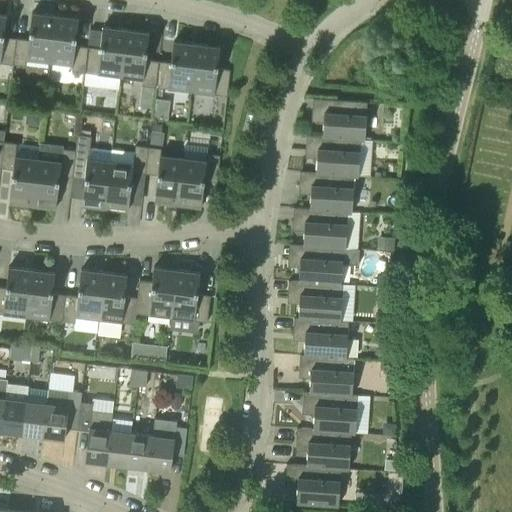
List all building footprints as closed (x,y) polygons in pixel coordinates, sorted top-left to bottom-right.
[(27,60),(50,62),(55,15),(32,12),(30,27),(29,39),(16,38),(13,64),(26,66),(27,60)] [(0,62),(13,64),(16,38),(4,36),(6,15),(0,14),(0,62)] [(72,71),(85,73),(88,46),(75,45),(79,18),(55,15),(50,62),(72,65),(72,71)] [(120,77),(126,29),(103,26),(100,48),(88,46),(85,73),(120,77)] [(156,87),(158,61),(146,59),(149,32),(126,29),(120,77),(143,79),(142,85),(156,87)] [(156,87),(191,91),(197,44),(174,41),(171,62),(158,61),(156,87)] [(227,95),(230,69),(217,68),(220,46),(197,44),(191,91),(227,95)] [(170,114),(171,97),(158,96),(157,114),(170,114)] [(367,101),(333,99),(332,112),(324,111),(322,137),(326,137),(326,136),(361,139),(364,139),(367,101)] [(81,206),(105,208),(110,161),(89,158),(91,135),(77,134),(76,150),(72,176),(85,177),(81,206)] [(354,175),(358,176),(360,139),(361,139),(326,136),(326,137),(325,148),(318,148),(316,172),(320,173),(354,175)] [(9,203),(32,206),(38,158),(15,155),(17,143),(4,141),(1,167),(14,169),(9,203)] [(133,171),(145,173),(148,146),(135,145),(133,163),(110,161),(105,208),(128,211),(133,171)] [(154,202),(178,205),(183,157),(161,154),(161,148),(148,146),(145,173),(158,174),(154,202)] [(60,175),(72,176),(76,150),(63,148),(61,161),(38,158),(32,206),(56,208),(60,175)] [(204,180),(217,181),(219,163),(220,155),(207,153),(206,160),(183,157),(178,205),(201,208),(204,180)] [(352,212),(354,175),(320,173),(319,184),(311,184),(309,209),(313,209),(348,211),(348,212),(352,212)] [(348,212),(348,211),(313,209),(312,221),(305,220),(303,245),(309,246),(309,245),(343,248),(345,248),(345,247),(348,212)] [(309,245),(309,246),(308,253),(308,257),(300,257),(299,280),(299,282),(308,282),(341,284),(341,283),(343,283),(341,283),(342,263),(358,264),(359,248),(345,247),(345,248),(343,248),(309,245)] [(0,313),(26,317),(32,269),(9,266),(6,287),(0,286),(0,313)] [(171,317),(177,269),(154,266),(152,281),(139,280),(137,297),(137,298),(136,313),(171,317)] [(62,321),(65,295),(53,293),(55,272),(32,269),(26,317),(62,321)] [(79,317),(98,319),(104,271),(81,269),(78,296),(65,295),(62,321),(78,323),(79,317)] [(200,272),(177,269),(171,317),(207,321),(210,295),(198,294),(200,272)] [(104,271),(98,319),(134,324),(136,313),(137,298),(137,297),(125,296),(127,274),(104,271)] [(340,320),(348,320),(340,319),(343,283),(341,283),(341,284),(308,282),(299,282),(299,280),(289,280),(288,296),(299,297),(298,317),(298,318),(314,319),(340,320)] [(298,318),(298,317),(294,317),(293,333),(305,334),(304,355),(319,356),(319,357),(320,356),(346,358),(346,357),(348,320),(340,320),(314,319),(298,318)] [(12,342),(11,346),(10,358),(31,360),(32,345),(12,342)] [(39,361),(41,346),(32,345),(31,360),(39,361)] [(351,395),(352,394),(354,357),(346,357),(346,358),(320,356),(319,357),(318,368),(311,367),(309,391),(309,392),(323,393),(351,395)] [(137,385),(139,370),(132,369),(130,384),(137,385)] [(146,385),(148,371),(139,370),(137,385),(146,385)] [(0,431),(1,431),(6,384),(8,384),(8,378),(0,377),(0,431)] [(5,431),(22,433),(26,400),(25,400),(26,400),(27,386),(8,384),(6,384),(1,431),(5,432),(5,431)] [(38,436),(43,436),(48,388),(30,386),(30,384),(29,384),(27,400),(26,400),(25,400),(26,400),(22,433),(38,435),(38,436)] [(50,388),(48,388),(43,436),(47,437),(47,436),(64,438),(66,428),(77,429),(80,401),(82,401),(83,391),(50,387),(50,388)] [(323,393),(309,392),(309,391),(303,391),(302,407),(314,408),(313,428),(313,429),(316,430),(317,429),(351,431),(351,432),(355,432),(357,394),(352,394),(351,395),(323,393)] [(102,463),(107,463),(110,430),(111,430),(113,412),(91,410),(92,403),(82,401),(80,401),(77,429),(88,431),(85,460),(102,462),(102,463)] [(183,455),(187,427),(176,426),(177,421),(155,418),(152,435),(148,468),(153,469),(153,468),(170,470),(172,454),(183,455)] [(313,429),(313,428),(297,427),(296,444),(308,444),(306,465),(341,467),(341,468),(348,468),(351,432),(351,431),(317,429),(316,430),(313,429)] [(110,430),(107,463),(111,464),(111,463),(128,465),(131,432),(111,430),(110,430)] [(131,432),(128,465),(144,467),(144,468),(148,468),(152,435),(131,432)] [(341,467),(306,465),(287,463),(286,480),(297,480),(296,502),(338,504),(341,468),(341,467)] [(400,497),(392,497),(391,508),(400,508),(400,497)]
